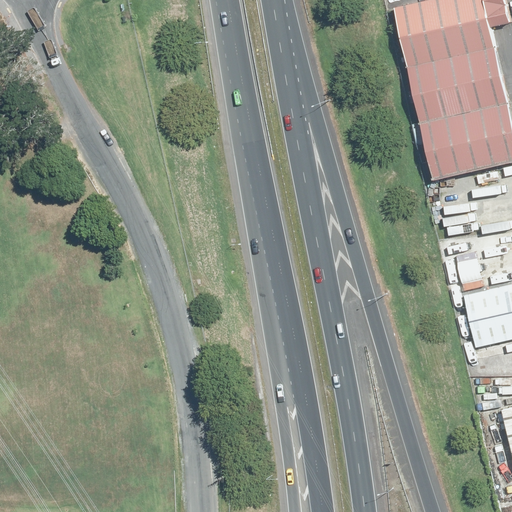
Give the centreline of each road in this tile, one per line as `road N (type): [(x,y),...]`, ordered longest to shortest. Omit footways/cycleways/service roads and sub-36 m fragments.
road 1 (motorway): [(276,0),(432,511)]
road 2 (motorway): [(351,511),(229,0)]
road 3 (motorway): [(289,0),(405,511)]
road 4 (motorway): [(273,0),(365,511)]
road 5 (tertiary): [(204,511),(193,393),(150,256),(102,178),(0,73)]
road 6 (motorway): [(322,511),(262,191)]
road 7 (motorway): [(294,511),(262,191)]
road 8 (motorway): [(262,191),(228,0)]
